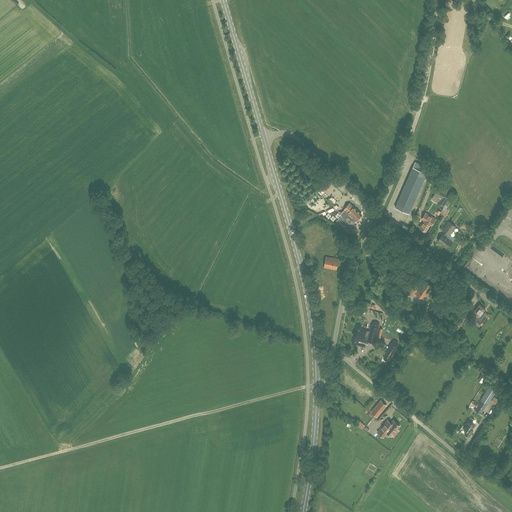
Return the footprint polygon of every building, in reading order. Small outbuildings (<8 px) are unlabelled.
[(412,206),(429,168),(415,162),(399,200),(398,200),(395,207),(409,214),(412,206)] [(325,193),(332,185),(327,181),(320,188),(325,193)] [(450,195),(446,193),(448,189),(440,184),(438,187),(435,192),(435,193),(431,199),(438,203),(443,206),(450,195)] [(344,216),(343,217),(341,216),(337,220),(340,223),(347,230),(356,221),(361,215),(361,214),(350,203),(344,209),(347,212),(348,213),(350,215),(349,217),(348,216),(347,218),(345,216),(345,217),(344,216)] [(422,219),(424,220),(419,227),(426,231),(430,225),(431,225),(435,219),(426,213),(422,219)] [(449,235),(455,226),(449,221),(442,230),(446,233),(444,235),(442,234),(437,240),(444,245),(444,246),(447,248),(452,242),(447,237),(449,235)] [(510,275),(504,271),(511,260),(505,255),(502,260),(499,259),(493,262),(491,275),(490,275),(490,278),(486,278),(486,280),(490,280),(489,283),(487,283),(488,280),(484,282),(505,298),(511,302),(511,301),(511,279),(510,277),(510,275)] [(336,270),(338,259),(326,256),(323,267),(336,270)] [(423,299),(432,286),(424,280),(421,283),(413,277),(404,289),(413,295),(415,293),(423,299)] [(489,315),(484,311),(485,310),(479,305),(474,311),(477,313),(475,316),(476,317),(474,319),(477,322),(481,326),(489,315)] [(458,330),(463,322),(458,318),(452,326),(458,330)] [(367,340),(374,343),(379,328),(378,328),(379,326),(379,324),(377,322),(375,322),(373,322),(372,324),(371,326),(371,325),(369,333),(367,332),(367,330),(361,329),(361,327),(360,325),(359,325),(357,326),(356,327),(354,333),(355,334),(355,336),(354,335),(352,342),(352,343),(353,345),(355,345),(357,345),(357,343),(358,339),(363,340),(363,339),(367,340)] [(390,359),(398,346),(399,344),(398,341),(396,340),(393,341),(391,342),(383,355),(383,357),(384,360),(386,361),(388,361),(390,359)] [(472,404),(476,407),(474,410),(481,414),(497,390),(490,385),(478,404),(474,401),(472,404)] [(377,418),(387,406),(381,400),(371,412),(377,418)] [(472,429),(475,424),(472,422),(474,419),(471,417),(469,420),(464,428),(467,430),(465,434),(469,437),(473,431),(472,429)] [(387,420),(385,423),(377,432),(383,437),(387,433),(391,436),(392,435),(392,434),(396,429),(397,430),(400,426),(393,420),(391,423),(387,420)]
